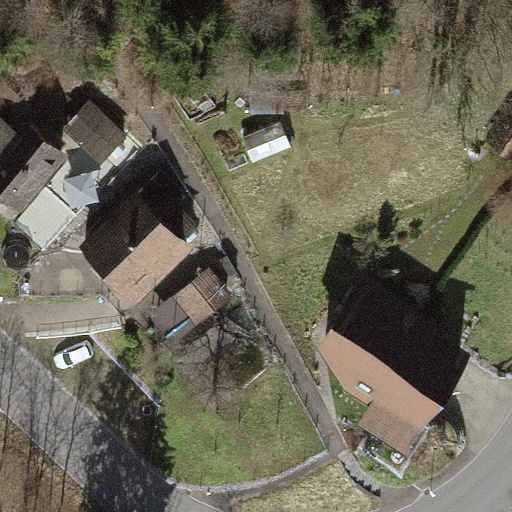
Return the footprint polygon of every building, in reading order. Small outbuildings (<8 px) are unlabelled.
[(0,196),(21,215),(71,158),(0,96),(0,196)] [(131,154),(91,114),(73,132),(113,172),(131,154)] [(511,153),(511,135),(503,147),(511,153)] [(82,257),(141,316),(206,252),(147,193),(82,257)] [(237,299),(212,271),(176,304),(201,331),(237,299)] [(407,454),(422,431),(472,351),(361,282),(352,295),(322,343),(338,379),(376,402),(361,425),(407,454)]
